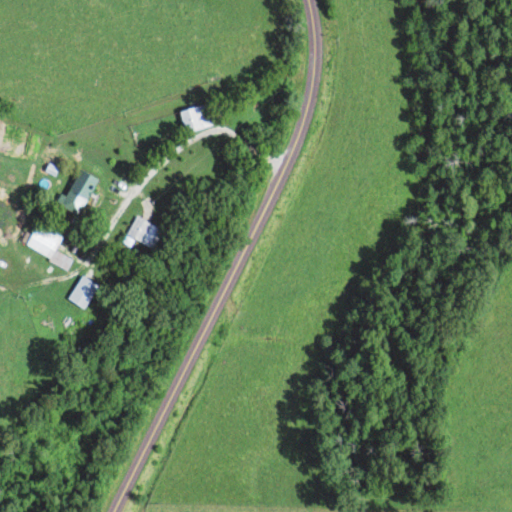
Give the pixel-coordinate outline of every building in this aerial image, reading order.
[(176,112),(181,134),(210,127),(204,105),(176,112)] [(74,217),(89,193),(68,181),(54,205),(74,217)] [(123,236),(148,250),(159,232),(134,218),(123,236)] [(60,236),(35,224),(23,249),(66,270),(71,261),(52,252),(60,236)] [(64,300),(81,310),(95,287),(79,277),(64,300)]
